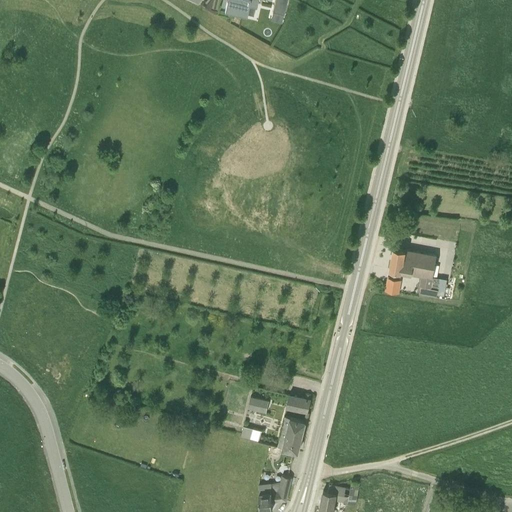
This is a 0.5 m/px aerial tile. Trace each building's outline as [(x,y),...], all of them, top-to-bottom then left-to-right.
[(226,0),(224,10),(246,16),(248,6),(249,2),(257,4),(258,0),(226,0)] [(274,0),(272,12),(284,14),(287,0),(274,0)] [(405,249),(394,247),(390,268),(412,272),(413,264),(403,262),(405,249)] [(436,255),(405,249),(403,262),(413,264),(412,272),(422,274),(420,285),(421,285),(419,293),(437,297),(438,288),(430,287),(436,255)] [(446,279),(440,278),(438,288),(437,293),(443,295),(446,279)] [(399,293),(400,285),(387,283),(386,290),(399,293)] [(63,367),(73,360),(61,344),(51,352),(63,367)] [(311,394),(306,392),(305,397),(289,394),(286,407),(308,412),(311,399),(310,399),(311,394)] [(269,399),(251,395),(248,407),(266,412),(269,399)] [(290,415),(285,435),(282,447),(299,451),(306,419),(290,415)] [(241,435),(259,440),(262,430),(244,425),(241,435)] [(278,457),(280,447),(272,444),(270,455),(278,457)] [(289,491),(292,477),(282,474),(280,481),(272,483),(272,482),(259,483),(260,491),(261,509),(273,508),(272,501),(281,501),(281,496),(282,489),(289,491)] [(360,482),(353,481),(351,489),(341,487),(329,484),(328,491),(323,490),(319,511),(333,511),(336,499),(356,504),(360,482)]
